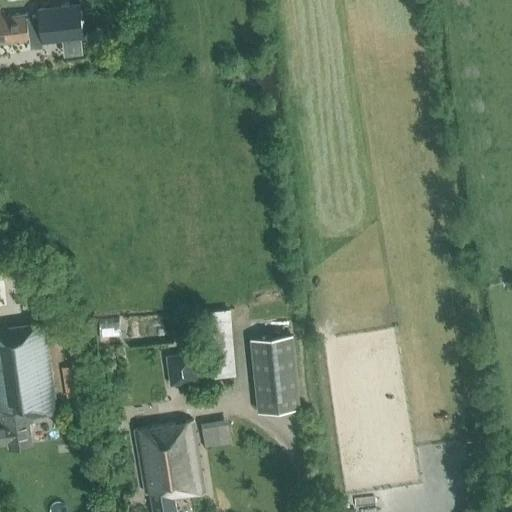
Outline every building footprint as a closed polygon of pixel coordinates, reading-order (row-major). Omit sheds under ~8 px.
[(68,32),(64,3),(39,6),(43,35),(68,32)] [(28,12),(9,14),(4,15),(3,11),(0,11),(0,43),(26,40),(28,54),(44,52),(42,36),(40,18),(29,19),(28,12)] [(54,311),(43,258),(22,263),(34,316),(54,311)] [(298,406),(292,337),(289,305),(272,306),(275,338),(252,340),(258,409),(298,406)] [(231,309),(210,311),(215,377),(236,376),(231,309)] [(31,415),(55,412),(42,322),(0,327),(0,413),(1,421),(0,420),(0,439),(9,438),(10,446),(30,443),(26,420),(32,420),(31,415)] [(57,335),(70,334),(69,325),(56,327),(57,335)] [(200,380),(195,351),(167,355),(171,384),(200,380)] [(83,364),(62,366),(66,397),(87,395),(83,364)] [(87,417),(84,395),(73,397),(76,419),(87,417)] [(232,417),(206,421),(209,445),(235,442),(232,417)] [(136,428),(145,492),(151,491),(153,511),(177,511),(175,497),(203,493),(193,420),(136,428)] [(399,483),(423,482),(422,458),(398,459),(399,483)] [(470,465),(463,511),(485,511),(491,468),(470,465)]
